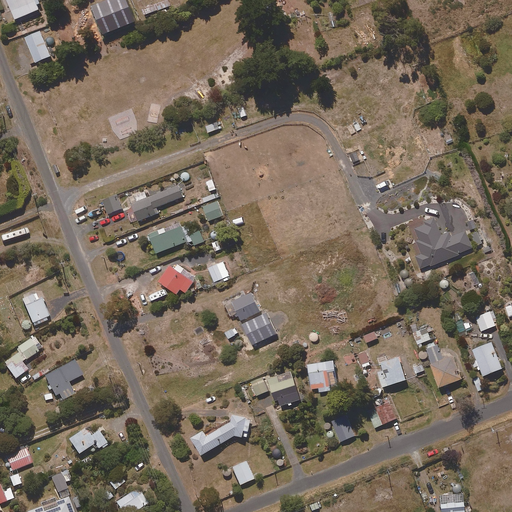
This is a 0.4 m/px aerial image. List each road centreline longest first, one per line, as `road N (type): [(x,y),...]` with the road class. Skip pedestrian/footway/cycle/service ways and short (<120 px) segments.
road 1 (residential): [(190,511),(0,55)]
road 2 (residential): [(241,511),(511,403)]
